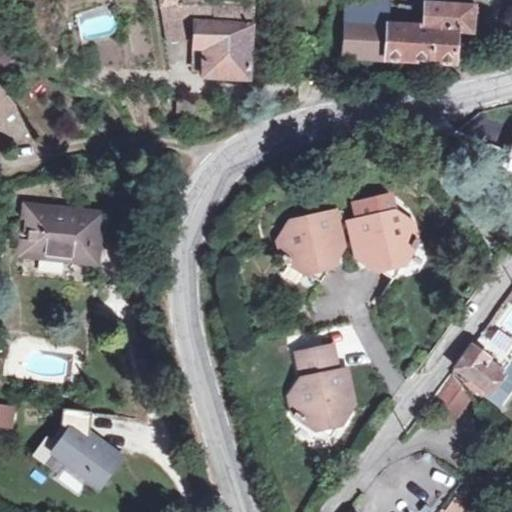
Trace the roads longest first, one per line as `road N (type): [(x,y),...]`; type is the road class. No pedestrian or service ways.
road 1 (secondary): [(242,511),(183,323),(184,236),(195,201),(225,161),(264,136),(511,83)]
road 2 (residential): [(335,511),(511,270)]
road 3 (unknown): [(425,389),(348,296)]
